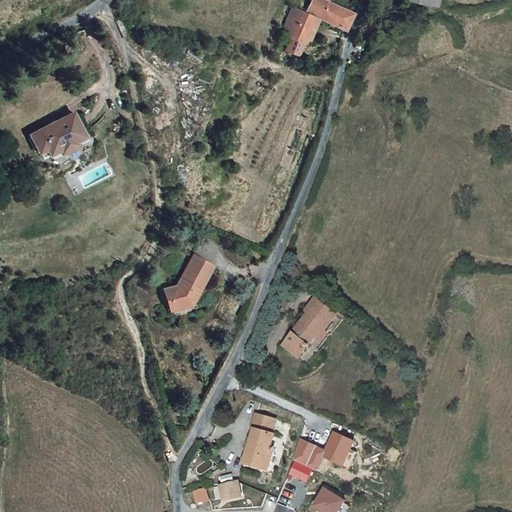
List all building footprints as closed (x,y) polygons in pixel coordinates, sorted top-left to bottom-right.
[(326,0),(322,0),(317,13),(336,22),(342,7),(326,0)] [(326,0),(342,7),(363,16),(368,5),(370,0),(326,0)] [(442,0),(417,0),(415,10),(439,16),(442,0)] [(289,51),(283,63),(305,72),(307,73),(318,46),(343,56),(348,45),(356,30),(336,22),(317,13),(306,38),(296,34),(289,51)] [(88,145),(97,142),(94,135),(85,139),(88,145)] [(88,145),(85,139),(49,154),(55,173),(65,171),(68,177),(77,175),(79,179),(84,180),(97,175),(98,169),(96,166),(95,160),(107,154),(101,140),(97,142),(88,145)] [(96,166),(109,161),(107,154),(95,160),(96,166)] [(209,267),(192,257),(179,281),(183,283),(182,286),(164,290),(168,303),(175,308),(184,306),(188,299),(192,299),(198,290),(195,288),(197,282),(199,285),(209,267)] [(329,331),(339,316),(313,299),(305,312),(308,314),(287,346),(306,359),(326,330),(329,331)] [(244,462),(267,468),(270,456),(265,455),(269,444),(274,420),(255,414),(251,428),(254,429),(244,462)] [(274,445),(269,444),(265,455),(270,456),(274,445)] [(239,482),(218,486),(222,501),(242,496),(239,482)] [(195,503),(209,500),(206,488),(193,490),(195,503)]
